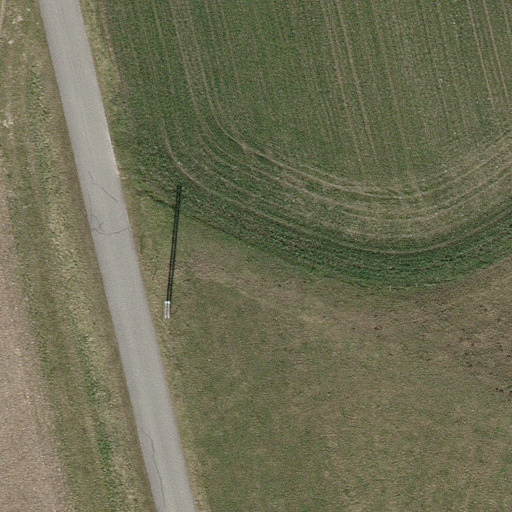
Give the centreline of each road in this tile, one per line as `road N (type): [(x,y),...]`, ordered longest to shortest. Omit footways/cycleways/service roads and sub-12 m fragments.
road 1 (track): [(28,0),(3,78),(70,368),(114,511)]
road 2 (unclassified): [(179,511),(58,0)]
road 3 (track): [(105,192),(511,385)]
